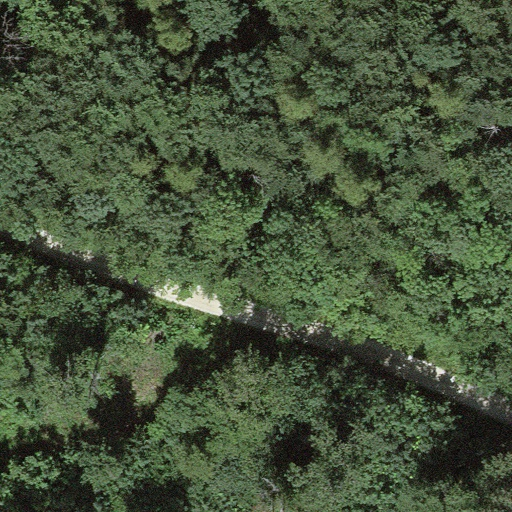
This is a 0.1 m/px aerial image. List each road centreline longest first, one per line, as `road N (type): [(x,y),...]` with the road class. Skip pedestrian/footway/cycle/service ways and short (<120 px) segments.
road 1 (track): [(511,405),(0,218)]
road 2 (track): [(0,460),(54,457),(162,397),(345,342),(511,316)]
